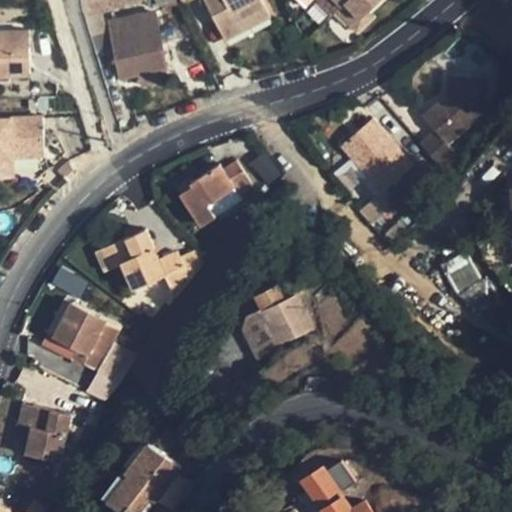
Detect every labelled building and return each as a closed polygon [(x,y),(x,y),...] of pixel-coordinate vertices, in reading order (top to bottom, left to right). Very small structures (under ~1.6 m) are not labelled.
[(115,9),(112,0),(83,0),(88,16),(115,9)] [(203,0),(225,41),(241,33),(236,22),(265,8),(260,0),(181,0),(182,2),(187,0),(203,0)] [(323,0),(334,11),(339,7),(340,6),(334,0),(323,0)] [(356,22),(368,11),(379,0),(345,0),(340,6),(356,22)] [(339,7),(334,11),(357,34),(374,17),(368,11),(356,22),(340,6),(339,7)] [(270,17),(265,8),(236,22),(241,33),(270,17)] [(139,73),(165,67),(153,13),(111,23),(121,77),(139,73)] [(29,28),(0,28),(0,73),(7,73),(29,73),(29,28)] [(167,78),(165,67),(139,73),(141,83),(167,78)] [(483,77),(445,74),(443,93),(419,113),(426,122),(409,135),(433,165),(450,152),(442,143),(478,114),(483,77)] [(370,117),(338,142),(376,191),(409,166),(370,117)] [(45,156),(44,118),(0,119),(0,178),(6,178),(6,157),(13,157),(45,156)] [(14,178),(13,157),(6,157),(6,178),(14,178)] [(264,159),(253,168),(264,182),(276,173),(264,159)] [(212,199),(227,190),(234,185),(239,193),(250,185),(235,161),(222,168),(220,163),(190,180),(193,184),(179,192),(197,222),(210,214),(204,203),(212,199)] [(175,185),(179,192),(193,184),(190,180),(188,177),(175,185)] [(233,200),(227,190),(212,199),(218,210),(233,200)] [(290,227),(282,219),(265,235),(273,243),(290,227)] [(145,229),(107,246),(116,267),(123,264),(134,287),(164,274),(175,296),(202,264),(193,251),(178,257),(176,250),(158,259),(145,229)] [(105,272),(116,267),(107,246),(96,251),(105,272)] [(443,266),(458,294),(481,282),(466,254),(443,266)] [(487,279),(481,282),(458,294),(496,319),(508,308),(487,279)] [(257,292),(263,305),(277,339),(312,324),(299,294),(287,299),(279,282),(257,292)] [(73,363),(74,361),(79,350),(57,338),(73,305),(66,302),(43,348),(73,363)] [(79,350),(74,361),(99,373),(120,328),(73,305),(57,338),(79,350)] [(153,330),(144,323),(134,338),(143,343),(153,330)] [(195,380),(184,415),(195,418),(212,395),(215,395),(232,379),(219,365),(201,382),(195,380)] [(17,423),(27,425),(33,406),(23,403),(17,423)] [(56,462),(52,487),(58,481),(81,451),(61,445),(68,415),(33,406),(27,425),(34,426),(32,432),(28,431),(22,453),(56,462)] [(195,445),(200,439),(194,434),(189,440),(195,445)] [(183,464),(148,438),(126,466),(129,469),(108,495),(126,509),(131,504),(139,510),(151,496),(156,500),(183,464)] [(203,447),(188,466),(193,470),(209,451),(203,447)] [(65,490),(81,451),(58,481),(52,487),(65,490)] [(366,511),(368,510),(369,509),(363,500),(351,507),(340,490),(357,478),(343,456),(326,467),(323,463),(303,476),(316,496),(326,511),(366,511)] [(45,511),(36,506),(41,500),(32,496),(21,511),(17,511),(0,500),(0,511),(45,511)] [(313,511),(326,511),(316,496),(307,502),(313,511)]
